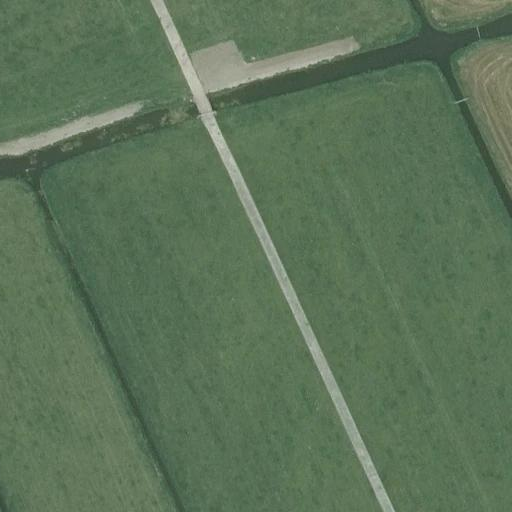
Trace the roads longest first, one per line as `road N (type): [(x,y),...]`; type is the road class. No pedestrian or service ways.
road 1 (track): [(154,0),(386,511)]
road 2 (track): [(0,136),(191,81)]
